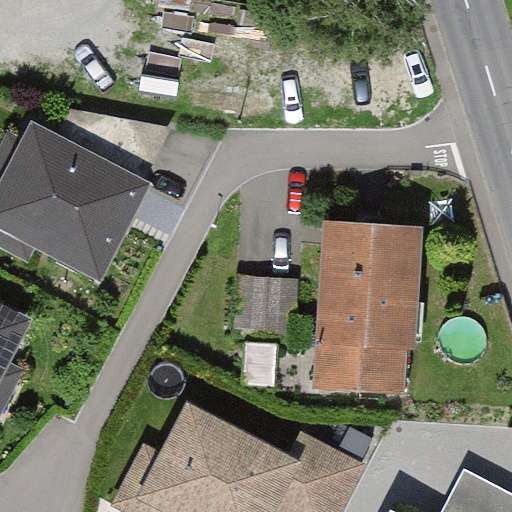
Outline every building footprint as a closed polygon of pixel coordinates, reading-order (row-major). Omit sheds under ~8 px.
[(155,193),(32,129),(0,191),(0,240),(102,294),(155,193)] [(424,389),(431,228),(329,223),(323,385),(424,389)] [(305,285),(239,283),(237,342),(302,345),(305,285)] [(0,405),(38,328),(0,310),(0,405)] [(286,511),(306,470),(188,415),(142,511),(143,511),(286,511)]
